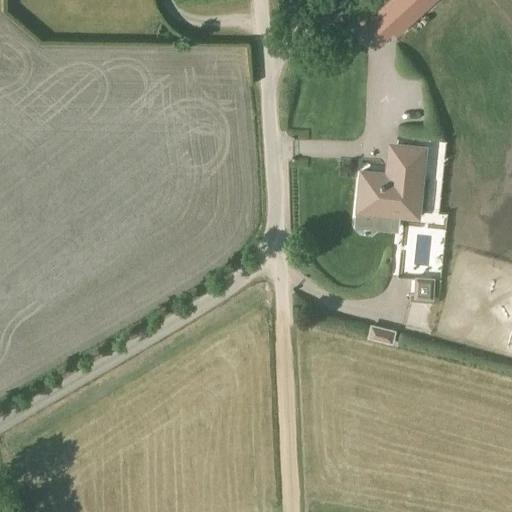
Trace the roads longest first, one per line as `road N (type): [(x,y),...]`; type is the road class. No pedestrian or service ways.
road 1 (unclassified): [(280,237),(233,287),(0,424)]
road 2 (track): [(292,511),(280,237)]
road 3 (unclassified): [(280,237),(268,59),(337,0)]
